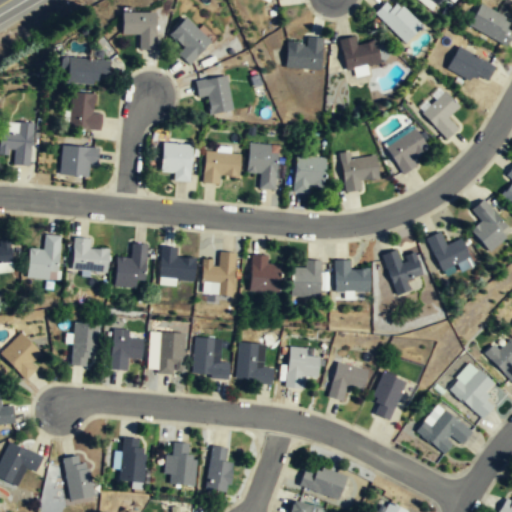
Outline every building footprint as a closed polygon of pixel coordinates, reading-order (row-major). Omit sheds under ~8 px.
[(388,0),(373,15),(403,45),(420,28),(392,0),(388,0)] [(511,33),(511,31),(505,28),(509,21),(480,4),(467,26),(504,47),(511,33)] [(137,50),(154,50),(154,13),(120,13),(120,36),(137,36),(137,50)] [(210,41),(184,17),(168,35),(182,48),(176,55),(187,66),(210,41)] [(322,38),(302,35),(301,46),(287,44),(284,66),(317,70),(322,38)] [(375,41),(356,45),(354,36),(338,39),(345,74),(366,70),(365,66),(379,64),(375,41)] [(482,87),(493,67),(458,48),(447,68),(482,87)] [(65,83),(107,84),(108,61),(66,59),(65,83)] [(193,82),(196,98),(206,97),(209,115),(230,112),(225,77),(193,82)] [(457,130),(447,117),(456,109),(443,93),(419,112),(443,142),(457,130)] [(92,95),(69,94),(69,129),(100,130),(100,114),(92,114),(92,95)] [(0,123),(0,155),(11,156),(10,166),(29,167),(31,124),(0,123)] [(425,149),(414,128),(383,144),(399,175),(416,165),(411,156),(425,149)] [(188,183),(192,146),(161,143),(159,173),(172,174),(171,182),(188,183)] [(274,145),(246,146),(246,175),(257,175),(257,190),(275,190),(274,145)] [(58,176),(87,178),(87,165),(96,166),(97,149),(59,146),(58,176)] [(359,190),(358,181),(376,179),(374,157),(350,160),(349,152),(336,154),(341,192),(359,190)] [(238,154),(203,154),(203,184),(217,184),(217,177),(237,178),(238,154)] [(309,188),(322,188),(323,158),(294,156),(292,193),(309,194),(309,188)] [(511,166),(502,176),(511,183),(499,196),(511,207),(511,166)] [(469,231),(486,253),(509,234),(483,201),(469,212),(479,224),(469,231)] [(459,239),(445,247),(438,233),(424,240),(440,274),(469,259),(459,239)] [(59,237),(41,235),(40,249),(27,248),(25,278),(56,280),(59,237)] [(86,238),(71,237),(67,269),(70,269),(98,271),(102,272),(104,249),(86,248),(86,238)] [(0,240),(0,274),(11,273),(11,269),(9,240),(0,240)] [(115,258),(112,285),(143,288),(146,246),(129,244),(128,259),(115,258)] [(175,259),(175,248),(158,247),(156,281),(192,282),(193,260),(175,259)] [(395,296),(410,291),(407,283),(422,277),(412,250),(382,261),(395,296)] [(199,293),(230,296),(233,253),(216,251),(216,261),(202,260),(199,293)] [(278,265),(267,264),(268,256),(248,255),(246,291),(276,293),(278,265)] [(368,271),(348,271),(348,261),(332,261),(332,293),(368,293),(368,271)] [(318,297),(318,264),(289,264),(289,297),(318,297)] [(95,324),(71,324),(70,367),(94,367),(95,324)] [(129,331),(109,330),(107,371),(126,371),(126,360),(140,360),(141,339),(129,339),(129,331)] [(183,335),(155,333),(152,373),(181,375),(183,335)] [(30,362),(39,354),(19,334),(0,353),(0,357),(24,381),(37,369),(30,362)] [(511,383),(511,343),(506,337),(486,357),(511,383)] [(219,362),(219,340),(193,339),(192,378),(226,378),(226,363),(219,362)] [(271,367),(262,367),(263,344),(236,343),(234,382),(270,383),(271,367)] [(284,389),(301,390),(302,378),(315,379),(318,350),(287,347),(284,389)] [(494,384),(467,363),(446,391),(482,418),(492,404),(484,397),(494,384)] [(366,370),(334,364),(327,399),(342,402),(345,387),(362,391),(366,370)] [(367,413),(387,421),(403,383),(383,374),(367,413)] [(471,429),(434,404),(413,434),(443,454),(452,440),(460,445),(471,429)] [(0,425),(14,424),(12,406),(0,408),(0,425)] [(144,449),(137,449),(137,439),(120,438),(117,483),(141,485),(144,449)] [(0,457),(0,479),(16,487),(24,469),(34,473),(41,458),(7,442),(0,457)] [(232,463),(224,462),(225,451),(210,448),(204,491),(227,494),(232,463)] [(163,485),(192,488),(196,456),(167,452),(163,485)] [(91,497),(82,455),(60,460),(69,502),(91,497)] [(344,474),(316,466),(314,474),(302,470),(297,488),(337,499),(344,474)] [(499,511),(511,511),(511,496),(505,494),(499,511)] [(324,511),(325,508),(291,501),(288,511),(324,511)] [(405,511),(406,511),(387,501),(381,511),(405,511)]
